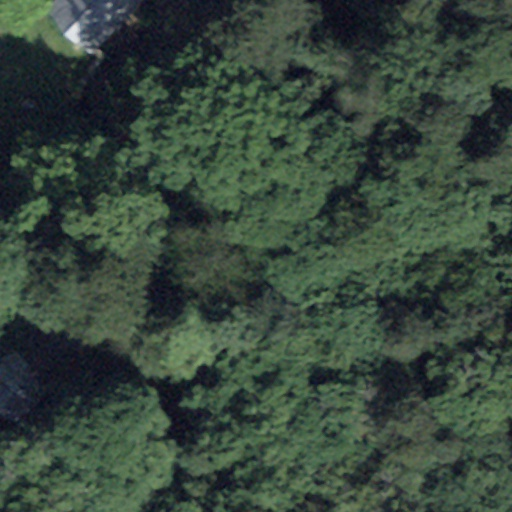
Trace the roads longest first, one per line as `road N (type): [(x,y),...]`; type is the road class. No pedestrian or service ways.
road 1 (track): [(308,449),(244,420),(220,395),(162,180),(172,36),(158,0)]
road 2 (track): [(308,449),(505,482)]
road 3 (track): [(107,311),(153,342),(195,396),(220,395)]
